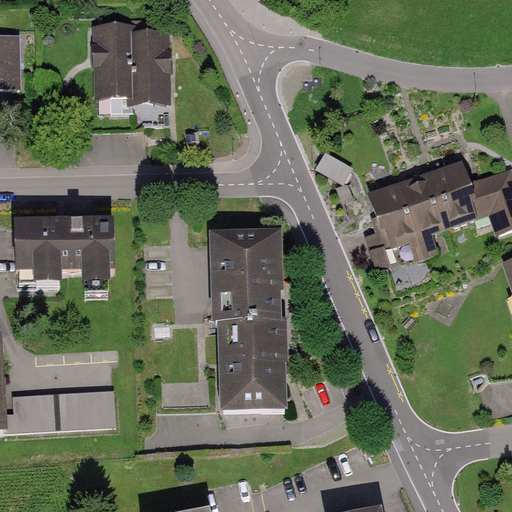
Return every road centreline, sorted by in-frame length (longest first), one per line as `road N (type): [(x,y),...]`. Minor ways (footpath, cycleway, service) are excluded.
road 1 (residential): [(283,175),(301,191),(409,440),(429,458)]
road 2 (residential): [(0,191),(252,185),(283,175)]
road 3 (residential): [(255,54),(302,49),(384,73),(467,83),(511,79)]
road 4 (residential): [(283,175),(255,54)]
